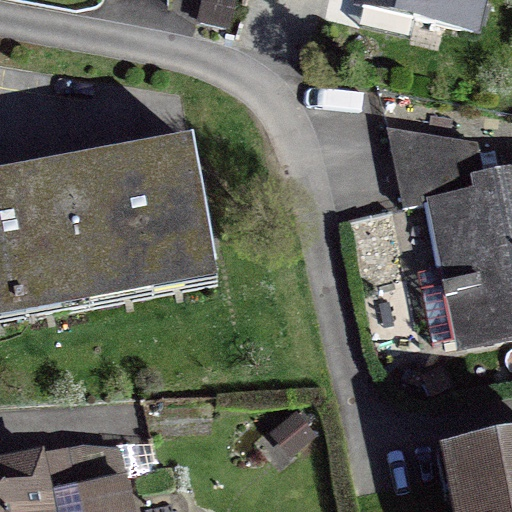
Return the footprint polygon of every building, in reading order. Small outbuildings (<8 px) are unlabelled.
[(210,0),(203,34),(233,40),(241,0),(210,0)] [(369,0),(365,19),(489,46),(499,0),(369,0)] [(429,348),(511,334),(511,165),(480,171),(475,147),(386,135),(401,211),(428,205),(442,290),(421,296),(429,348)] [(63,172),(84,290),(216,267),(195,149),(63,172)] [(0,304),(84,290),(63,172),(0,183),(0,304)] [(0,511),(130,511),(119,449),(58,461),(49,417),(0,426),(0,511)] [(511,511),(511,448),(448,462),(458,511),(511,511)]
